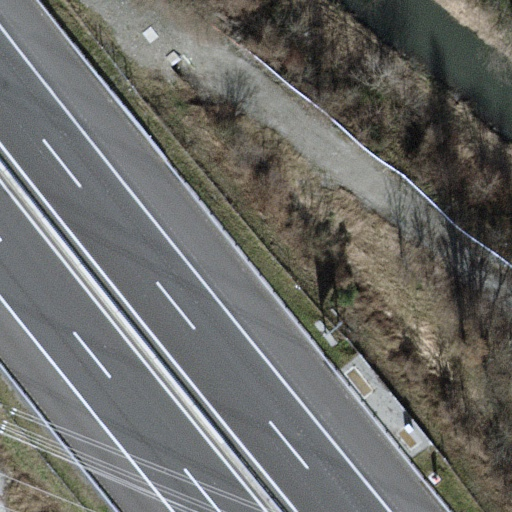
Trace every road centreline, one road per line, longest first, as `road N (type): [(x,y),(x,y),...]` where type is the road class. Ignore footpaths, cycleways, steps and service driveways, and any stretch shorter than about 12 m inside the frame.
road 1 (motorway): [(347,511),(0,80)]
road 2 (track): [(169,28),(511,304)]
road 3 (motorway): [(0,236),(220,511)]
